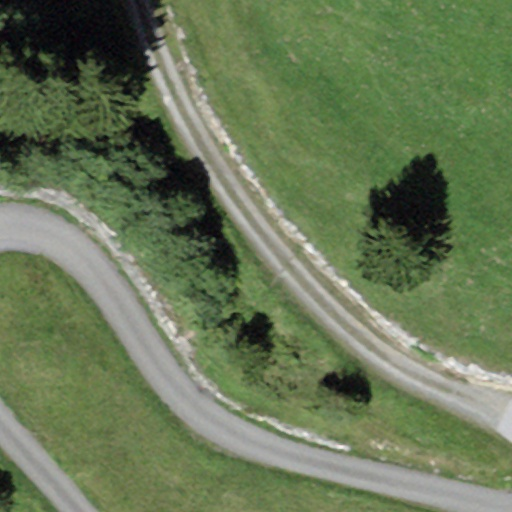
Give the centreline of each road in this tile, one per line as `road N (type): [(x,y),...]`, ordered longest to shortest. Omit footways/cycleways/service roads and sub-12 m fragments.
road 1 (unclassified): [(0,227),(46,227),(108,288),(187,401),(290,455),(511,507)]
road 2 (track): [(511,397),(417,352),(285,251),(175,66),(154,0)]
road 3 (unclassified): [(93,511),(0,405)]
